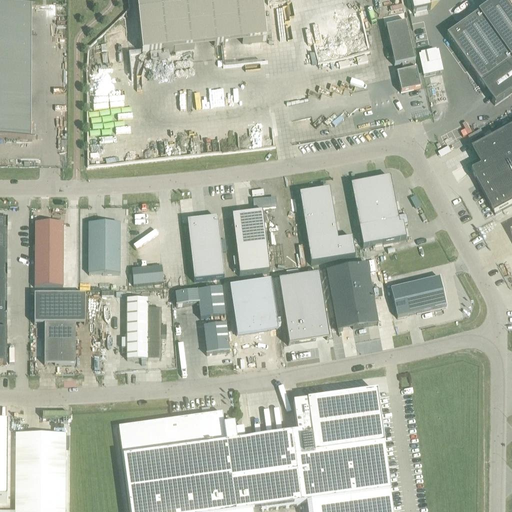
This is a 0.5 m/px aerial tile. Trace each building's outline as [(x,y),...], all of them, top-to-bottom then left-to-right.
[(135,0),(142,55),(265,41),(260,0),(135,0)] [(409,0),(412,14),(430,10),(427,0),(409,0)] [(498,0),(445,37),(494,107),(511,93),(511,16),(500,0),(498,0)] [(321,10),(332,9),(331,2),(320,2),(321,10)] [(32,5),(0,5),(0,139),(31,139),(26,139),(27,6),(32,6),(32,5)] [(396,75),(400,94),(420,90),(414,62),(415,62),(406,23),(385,28),(394,67),(401,65),(403,73),(396,75)] [(63,55),(48,55),(49,87),(64,86),(63,55)] [(358,58),(347,60),(349,66),(359,64),(358,58)] [(343,61),(332,64),(334,70),(344,68),(343,61)] [(479,168),(470,173),(476,184),(477,183),(495,216),(511,206),(511,127),(494,137),(470,151),(479,168)] [(389,179),(350,186),(362,250),(406,241),(403,226),(406,225),(405,216),(397,218),(389,179)] [(298,195),(310,266),(354,259),(351,239),(337,242),(329,190),(298,195)] [(239,278),(269,274),(261,214),(231,218),(239,278)] [(193,283),(223,280),(216,220),(186,223),(193,283)] [(34,225),(34,289),(62,289),(63,225),(34,225)] [(88,225),(88,276),(119,276),(119,225),(88,225)] [(366,266),(326,273),(337,333),(377,326),(366,266)] [(161,268),(131,271),(133,287),(163,285),(161,268)] [(290,345),(326,340),(326,341),(328,341),(318,275),(278,282),(288,347),(290,346),(290,345)] [(397,320),(445,309),(438,279),(390,291),(397,320)] [(270,282),(229,289),(236,337),(277,330),(270,282)] [(200,321),(224,318),(221,290),(175,295),(176,308),(198,305),(200,321)] [(44,366),(75,366),(75,326),(85,326),(84,297),(34,297),(34,326),(44,326),(44,366)] [(126,301),(126,362),(147,362),(161,362),(161,339),(166,339),(166,329),(161,329),(161,311),(147,311),(147,301),(126,301)] [(203,329),(206,356),(228,354),(225,326),(203,329)] [(118,430),(129,511),(260,511),(261,511),(310,505),(310,511),(392,511),(376,394),(306,404),(292,406),(296,435),(296,436),(244,442),(243,430),(234,431),(234,426),(223,428),(221,415),(118,430)] [(64,511),(65,435),(15,435),(14,511),(64,511)]
